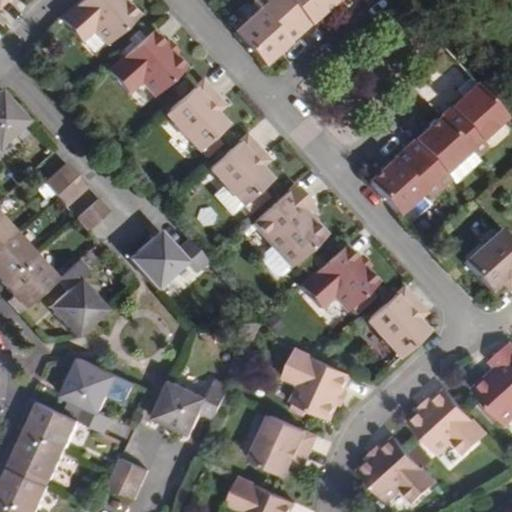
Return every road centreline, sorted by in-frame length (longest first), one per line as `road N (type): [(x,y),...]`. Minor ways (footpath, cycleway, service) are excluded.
road 1 (residential): [(463,327),(356,431),(330,511)]
road 2 (residential): [(1,63),(140,219)]
road 3 (residential): [(332,172),(446,290),(463,327)]
road 4 (residential): [(177,0),(266,99)]
